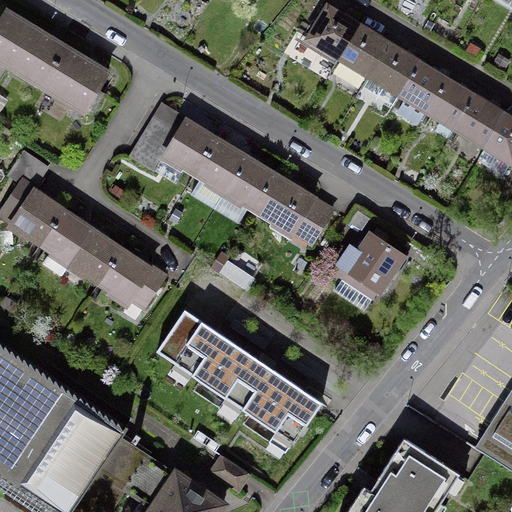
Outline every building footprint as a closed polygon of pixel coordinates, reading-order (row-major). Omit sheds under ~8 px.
[(284,52),(327,78),(339,58),(359,25),(346,17),(342,14),(348,4),(341,0),(333,0),(329,7),(328,6),(308,38),(297,31),(284,52)] [(42,86),(65,47),(52,39),(6,12),(0,22),(0,60),(9,66),(42,86)] [(369,77),(389,44),(382,39),(359,25),(339,58),(369,77)] [(369,77),(399,95),(420,62),(412,57),(389,44),(369,77)] [(91,63),(65,47),(42,86),(87,113),(88,114),(89,114),(90,114),(91,113),(92,113),(93,112),(104,94),(97,90),(107,73),(91,63)] [(0,60),(0,78),(9,66),(0,60)] [(426,111),(446,78),(440,74),(420,62),(399,95),(426,111)] [(426,111),(453,128),(473,95),(466,90),(446,78),(426,111)] [(453,128),(484,146),(504,113),(497,109),(473,95),(453,128)] [(195,173),(216,139),(193,125),(186,121),(188,119),(163,103),(155,117),(179,131),(164,154),(195,173)] [(511,118),(504,113),(484,146),(511,163),(511,118)] [(179,131),(155,117),(143,136),(130,156),(155,171),(164,154),(179,131)] [(225,191),(246,157),(239,153),(216,139),(195,173),(225,191)] [(253,162),(246,157),(225,191),(255,210),(276,175),(253,162)] [(41,244),(63,210),(44,197),(31,188),(41,174),(19,158),(8,174),(20,183),(5,206),(17,214),(11,223),(41,244)] [(306,194),(276,175),(255,210),(274,221),(271,227),(289,238),(298,224),(317,236),(332,210),(306,194)] [(85,225),(63,210),(41,244),(52,251),(43,263),(61,276),(70,263),(92,230),(85,225)] [(99,234),(92,230),(70,263),(99,283),(121,249),(99,234)] [(379,239),(371,234),(353,261),(345,255),(334,271),(361,289),(365,283),(379,292),(379,291),(379,290),(402,256),(402,257),(403,256),(379,239)] [(121,249),(99,283),(129,303),(124,309),(137,318),(142,309),(142,310),(164,278),(142,263),(121,249)] [(264,363),(185,309),(157,351),(294,443),(322,402),(264,363)] [(0,476),(53,511),(109,511),(124,491),(151,510),(175,474),(148,456),(150,453),(151,453),(152,452),(136,441),(140,435),(136,433),(132,439),(124,433),(128,427),(0,340),(0,476)] [(511,395),(476,452),(511,474),(511,395)] [(442,511),(463,479),(403,442),(373,490),(370,495),(364,492),(352,511),(442,511)] [(213,472),(238,489),(244,481),(249,473),(223,456),(213,472)] [(218,511),(224,504),(205,492),(205,491),(205,490),(205,489),(205,488),(204,487),(203,486),(202,485),(201,484),(200,484),(199,484),(198,484),(197,484),(196,484),(195,484),(194,485),(176,472),(175,474),(156,502),(151,510),(149,511),(218,511)]
